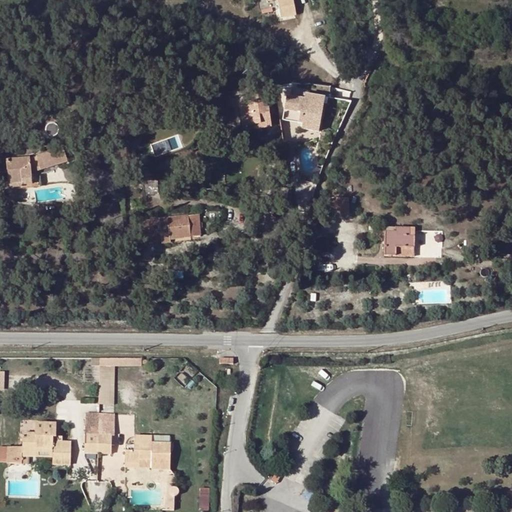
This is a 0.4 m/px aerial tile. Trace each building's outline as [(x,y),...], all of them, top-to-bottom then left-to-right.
[(264,0),(265,4),(276,2),(280,21),(295,18),(292,0),(264,0)] [(288,92),(273,89),(275,96),(286,98),(288,92)] [(304,101),(286,98),(283,113),(297,115),(295,125),(302,126),(301,132),(318,135),(323,105),(304,101)] [(266,103),(237,108),(241,128),(253,126),(259,125),(260,130),(271,128),(266,103)] [(297,115),(283,113),(281,123),(295,125),(297,115)] [(58,136),(59,133),(58,131),(57,129),(55,127),(52,126),(50,126),(47,127),(45,129),(44,132),(44,135),(45,137),(47,139),(49,140),(52,140),(55,140),(57,138),(58,136)] [(28,160),(6,162),(9,190),(17,189),(32,188),(31,175),(67,165),(63,151),(28,160)] [(137,174),(122,176),(124,189),(144,186),(142,180),(138,180),(137,174)] [(9,190),(10,201),(18,201),(17,189),(9,190)] [(347,200),(332,200),(333,216),(348,215),(347,200)] [(195,220),(187,221),(189,241),(197,240),(195,220)] [(189,241),(187,221),(145,226),(145,232),(151,232),(152,244),(161,243),(162,244),(189,241)] [(384,257),(413,259),(415,230),(388,228),(387,235),(386,235),(384,257)] [(97,416),(85,416),(85,437),(97,437),(97,416)] [(110,416),(97,416),(97,437),(111,437),(110,416)] [(53,450),(52,466),(70,466),(71,444),(55,444),(55,425),(35,425),(35,435),(22,435),(22,454),(34,454),(34,450),(53,450)] [(97,456),(97,437),(85,437),(85,456),(97,456)] [(111,437),(97,437),(97,456),(110,456),(111,437)] [(151,471),(170,471),(170,445),(151,445),(151,438),(134,437),(134,452),(125,452),(125,466),(140,466),(140,461),(151,461),(151,471)] [(22,449),(0,448),(0,459),(7,459),(7,465),(22,466),(22,454),(22,449)] [(174,511),(175,477),(166,476),(166,511),(174,511)] [(211,508),(210,487),(202,487),(203,509),(211,508)]
